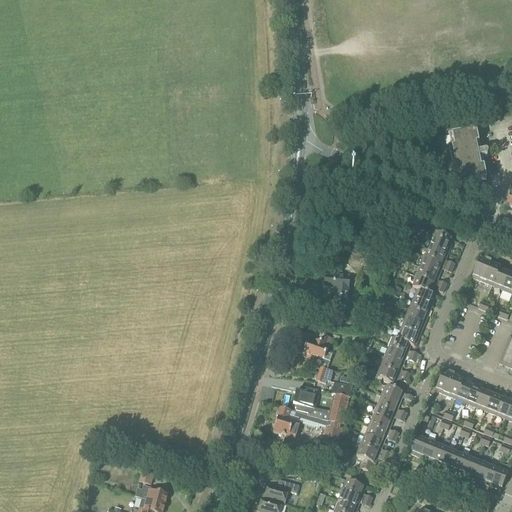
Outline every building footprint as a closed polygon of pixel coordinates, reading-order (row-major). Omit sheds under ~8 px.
[(485,152),(484,152),(478,153),(476,144),(479,144),(476,130),(452,135),(454,148),(451,148),(457,174),(459,173),(462,186),(486,181),(484,167),(481,168),(479,159),(486,157),(487,157),(487,156),(488,156),(488,155),(488,154),(488,153),(487,152),(486,152),(485,152)] [(434,234),(428,248),(448,256),(454,241),(434,233),(434,234)] [(379,261),(384,261),(384,252),(381,251),(381,245),(370,244),(370,251),(353,249),(352,260),(373,261),(373,263),(379,263),(379,261)] [(428,248),(424,259),(443,267),(448,256),(428,248)] [(490,265),(491,262),(480,258),(472,279),(482,283),(490,265)] [(424,259),(420,269),(439,277),(443,267),(424,259)] [(490,265),(482,283),(492,287),(500,269),(490,265)] [(420,269),(416,279),(435,287),(439,277),(420,269)] [(500,269),(492,287),(502,292),(510,273),(500,269)] [(511,273),(510,273),(502,292),(511,295),(511,273)] [(324,288),(337,289),(336,300),(334,300),(333,309),(346,311),(348,291),(349,279),(326,276),(324,288)] [(416,279),(412,289),(417,291),(430,296),(431,297),(432,296),(435,287),(416,279)] [(417,291),(413,301),(432,309),(436,298),(432,296),(431,297),(430,296),(417,291)] [(460,303),(466,305),(473,308),(476,302),(469,299),(463,296),(460,303)] [(413,301),(409,310),(428,318),(432,309),(413,301)] [(409,310),(405,321),(423,329),(428,318),(409,310)] [(405,321),(401,331),(419,339),(423,329),(405,321)] [(397,340),(397,341),(411,347),(415,349),(419,339),(401,331),(397,340)] [(307,343),(302,357),(310,360),(311,358),(312,359),(313,357),(323,360),(318,374),(316,382),(317,382),(324,385),(326,385),(327,382),(331,383),(334,373),(331,372),(327,371),(333,356),(327,354),(331,340),(321,336),(319,344),(315,342),(314,345),(307,343)] [(392,338),(388,349),(407,357),(411,347),(397,341),(397,340),(392,338)] [(364,351),(368,353),(369,350),(372,343),(367,341),(365,348),(364,351)] [(511,350),(505,348),(503,354),(511,357),(511,350)] [(388,349),(384,359),(403,367),(405,361),(408,363),(408,362),(410,358),(407,357),(388,349)] [(511,364),(511,363),(511,357),(503,354),(501,359),(511,364)] [(384,359),(380,369),(399,376),(403,367),(384,359)] [(511,364),(501,359),(498,365),(509,369),(511,364)] [(380,369),(376,379),(395,387),(399,376),(380,369)] [(446,397),(453,378),(454,375),(444,371),(435,392),(446,397)] [(341,378),(340,383),(354,387),(358,375),(349,372),(347,380),(341,378)] [(453,378),(446,397),(455,401),(463,382),(453,378)] [(463,382),(455,401),(462,403),(461,406),(462,408),(464,408),(465,405),(473,386),(463,382)] [(332,396),(350,399),(352,389),(334,384),(332,396)] [(473,386),(465,405),(475,409),(483,390),(473,386)] [(385,387),(380,399),(399,406),(404,395),(385,387)] [(296,392),(293,406),(297,407),(295,412),(308,415),(307,418),(311,419),(328,424),(328,423),(343,426),(346,412),(331,409),(330,413),(315,410),(318,397),(316,397),(317,392),(301,388),(300,393),(296,392)] [(483,390),(475,409),(486,413),(493,394),(483,390)] [(493,394),(486,413),(496,417),(503,398),(493,394)] [(511,401),(503,398),(496,417),(506,421),(511,406),(511,401)] [(380,399),(377,408),(395,416),(399,406),(380,399)] [(430,406),(427,412),(433,415),(436,408),(430,406)] [(377,408),(372,418),(391,426),(395,416),(377,408)] [(273,448),(273,463),(335,466),(343,429),(328,424),(311,419),(307,418),(295,414),(290,412),(281,409),(273,434),(289,439),(295,441),(298,433),(300,425),(315,430),(315,429),(319,430),(320,429),(325,430),(323,435),(324,435),(321,450),(273,448)] [(372,418),(368,428),(387,436),(391,426),(372,418)] [(432,418),(428,429),(432,430),(436,419),(432,418)] [(447,434),(448,432),(451,425),(446,424),(444,430),(443,430),(442,432),(447,434)] [(368,428),(364,438),(383,446),(386,440),(388,441),(390,437),(387,436),(368,428)] [(359,436),(355,445),(361,447),(361,448),(379,456),(383,446),(364,438),(364,439),(359,436)] [(417,436),(410,455),(420,459),(427,440),(417,436)] [(427,440),(420,459),(430,463),(438,444),(427,440)] [(438,444),(430,463),(440,467),(448,448),(438,444)] [(361,448),(356,458),(363,461),(360,470),(370,474),(374,465),(375,466),(378,460),(380,461),(382,457),(379,456),(361,448)] [(448,448),(440,467),(450,471),(458,452),(448,448)] [(458,452),(450,471),(460,476),(468,457),(458,452)] [(468,457),(460,476),(470,480),(478,461),(468,457)] [(478,461),(470,480),(481,484),(488,465),(478,461)] [(488,465),(481,484),(491,488),(498,469),(488,465)] [(138,482),(150,485),(154,472),(142,469),(138,482)] [(498,469),(491,488),(501,492),(508,473),(498,469)] [(264,500),(264,501),(282,506),(284,507),(288,493),(296,496),(299,487),(279,482),(277,490),(268,487),(264,500)] [(347,482),(342,493),(361,500),(366,490),(347,482)] [(145,488),(141,500),(164,507),(167,497),(161,495),(162,493),(145,488)] [(342,493),(338,502),(357,510),(361,500),(342,493)] [(141,500),(138,511),(163,511),(164,507),(141,500)] [(262,500),(258,511),(279,511),(282,506),(264,501),(264,500),(262,500)] [(338,502),(334,511),(356,511),(357,510),(338,502)]
